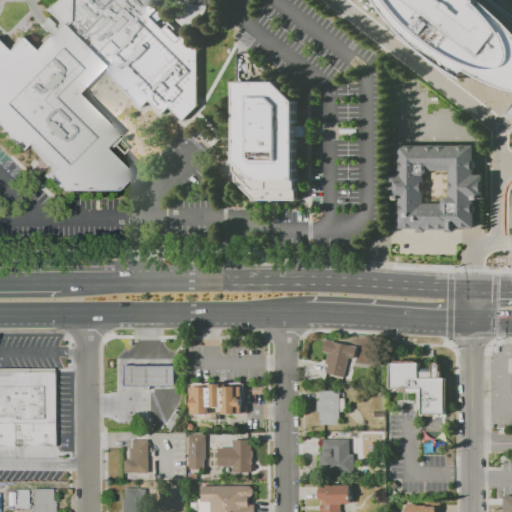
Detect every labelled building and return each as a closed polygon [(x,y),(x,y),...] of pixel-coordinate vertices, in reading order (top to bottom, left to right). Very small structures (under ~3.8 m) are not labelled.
[(117,191),(131,177),(106,153),(119,140),(74,93),(100,66),(142,107),(150,99),(164,112),(169,107),(183,120),(197,106),(198,47),(151,0),(53,0),(44,9),(59,25),(32,51),(20,38),(6,51),(0,45),(0,129),(18,148),(25,141),(49,167),(42,174),(59,193),(117,191)] [(488,0),(510,21),(511,23),(511,87),(506,86),(483,75),(472,70),(466,76),(431,53),(399,22),(382,0),(488,0)] [(298,200),(298,136),(306,136),(306,124),(298,124),(297,100),(279,81),(236,81),(237,180),(256,201),(298,200)] [(397,174),(393,175),(394,199),(397,199),(402,199),(402,228),(419,228),(419,232),(428,232),(428,229),(449,229),(449,231),(458,231),(458,227),(478,227),(477,198),(478,198),(483,198),(483,174),(478,174),(477,174),(476,146),(401,147),(401,174),(397,174)] [(344,377),(326,373),(328,367),(325,366),(328,353),(323,352),(326,339),(357,347),(354,359),(349,358),(344,377)] [(391,363),(420,362),(421,371),(433,371),(433,363),(434,363),(437,363),(438,363),(439,363),(440,363),(441,371),(443,371),(443,374),(446,374),(447,415),(421,416),(421,408),(417,408),(417,399),(409,400),(409,389),(401,389),(401,390),(397,390),(397,389),(391,389),(391,363)] [(119,365),(146,365),(175,364),(175,384),(146,384),(119,384),(119,365)] [(0,371),(52,371),(52,446),(0,445),(0,371)] [(189,383),(245,383),(245,401),(243,401),(243,405),(247,405),(247,413),(242,413),(242,414),(222,415),(222,413),(218,413),(218,418),(194,418),(194,415),(189,415),(188,406),(186,406),(186,390),(189,390),(189,383)] [(339,390),(339,398),(344,398),(344,411),(340,411),(340,424),(320,424),(320,412),(317,412),(317,401),(320,401),(320,391),(339,390)] [(167,426),(175,412),(180,415),(172,429),(167,426)] [(189,468),(189,432),(206,433),(206,458),(204,458),(204,468),(189,468)] [(232,440),(252,439),(252,450),(254,450),(254,456),(253,456),(253,463),(252,463),(252,471),(234,471),(234,466),(219,466),(218,447),(232,447),(232,440)] [(354,454),(354,474),(320,474),(320,454),(323,454),(323,450),(323,440),(349,439),(349,454),(354,454)] [(130,440),(148,440),(148,472),(122,473),(122,460),(127,460),(127,449),(130,449),(130,440)] [(390,483),(394,480),(399,486),(395,489),(390,483)] [(251,485),(254,489),(255,493),(251,497),(249,497),(249,504),(256,503),(256,511),(198,511),(198,498),(199,498),(202,498),(202,486),(251,485)] [(341,511),(320,511),(321,504),(323,504),(323,500),(320,500),(320,496),(319,496),(319,489),(320,489),(320,485),(350,485),(349,503),(341,503),(341,511)] [(123,488),(146,488),(145,511),(121,511),(121,499),(123,499),(123,488)] [(5,490),(27,489),(27,507),(17,508),(16,495),(5,495),(5,490)] [(32,511),(32,489),(51,489),(51,501),(54,501),(54,511),(32,511)] [(511,511),(511,495),(502,495),(502,511),(511,511)] [(442,502),(442,511),(408,511),(408,506),(407,505),(407,503),(431,503),(431,502),(442,502)]
